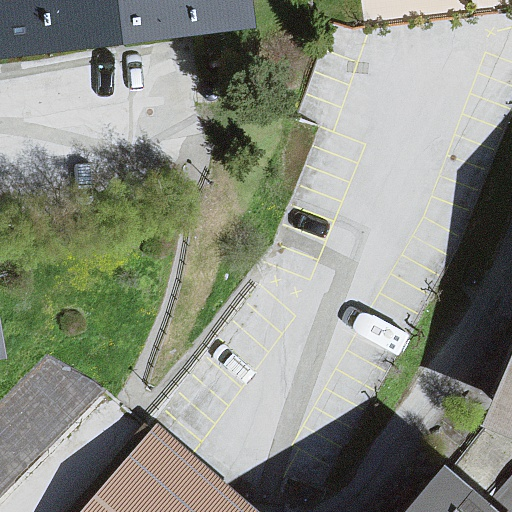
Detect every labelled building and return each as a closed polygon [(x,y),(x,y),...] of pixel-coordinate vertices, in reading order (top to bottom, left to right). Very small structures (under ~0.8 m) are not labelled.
[(253,0),(0,0),(0,66),(0,69),(258,40),(253,0)] [(0,291),(0,361),(14,359),(0,291)] [(48,363),(0,411),(0,499),(102,395),(48,363)] [(511,371),(495,414),(511,420),(511,371)] [(157,411),(67,511),(252,511),(261,502),(157,411)] [(511,511),(511,420),(495,414),(452,465),(505,511),(511,511)] [(505,511),(452,465),(410,511),(505,511)]
